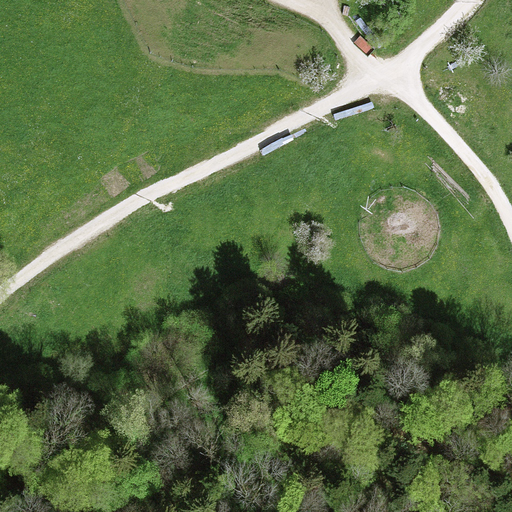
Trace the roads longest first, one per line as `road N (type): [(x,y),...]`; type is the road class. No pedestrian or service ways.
road 1 (track): [(0,300),(48,260),(380,76)]
road 2 (track): [(511,229),(459,150),(380,76)]
